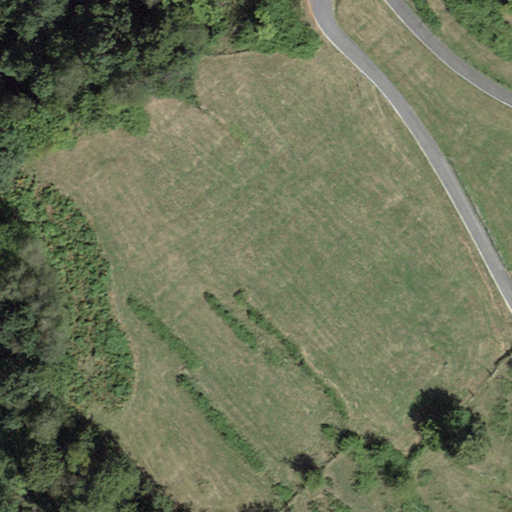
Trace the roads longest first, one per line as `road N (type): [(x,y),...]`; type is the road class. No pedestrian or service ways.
road 1 (tertiary): [(511,298),(426,143),(333,35),(319,0)]
road 2 (tertiary): [(391,0),(433,44),(511,99)]
